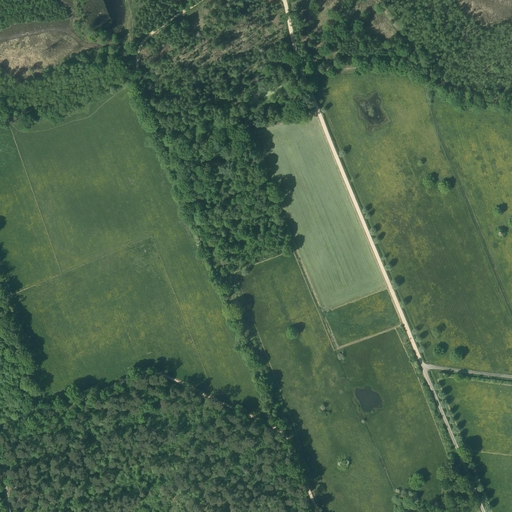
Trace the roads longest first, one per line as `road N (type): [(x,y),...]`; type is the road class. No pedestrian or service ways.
road 1 (track): [(285,0),(300,70),(423,367)]
road 2 (track): [(44,416),(143,371),(157,372),(285,432),(317,511)]
road 3 (track): [(482,511),(423,367)]
road 4 (track): [(300,70),(400,64),(424,72)]
